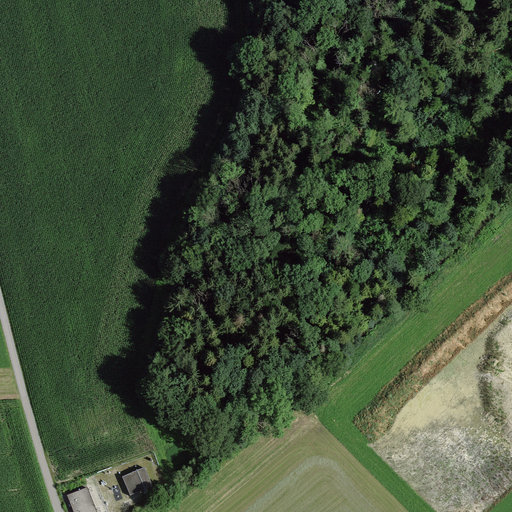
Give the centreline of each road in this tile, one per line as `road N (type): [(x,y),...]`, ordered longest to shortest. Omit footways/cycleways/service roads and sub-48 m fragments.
road 1 (track): [(302,310),(408,0)]
road 2 (unclassified): [(0,291),(61,511)]
